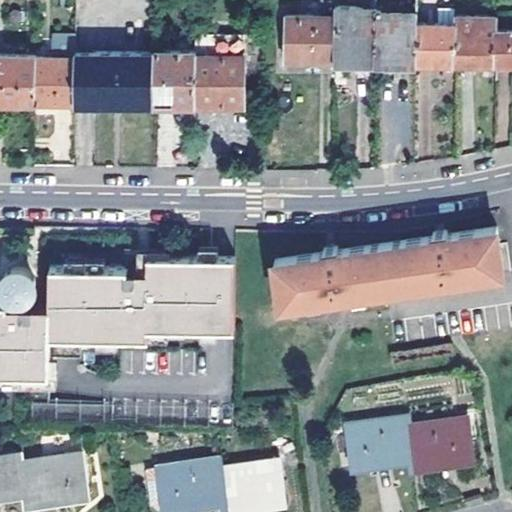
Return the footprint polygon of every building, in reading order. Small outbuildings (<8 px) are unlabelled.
[(377,0),(378,4),(377,59),(417,59),(418,20),(418,0),(377,0)] [(338,4),(337,13),(337,58),(377,59),(378,4),(338,4)] [(337,58),(337,13),(289,13),(289,29),(287,29),(287,57),(337,58)] [(458,14),(458,21),(457,60),(498,60),(499,27),(499,14),(458,14)] [(457,60),(458,21),(418,20),(417,59),(457,60)] [(511,27),(499,27),(498,60),(511,60),(511,27)] [(196,31),(196,36),(195,102),(244,103),(245,32),(196,31)] [(156,48),(156,52),(155,102),(195,102),(196,36),(189,35),(188,49),(156,48)] [(155,102),(156,52),(76,50),(76,56),(75,100),(155,102)] [(36,55),(36,53),(0,51),(0,104),(7,105),(7,99),(35,100),(36,55)] [(76,56),(36,55),(35,100),(75,100),(76,56)] [(434,228),(435,235),(450,233),(449,226),(442,227),(434,228)] [(435,235),(342,248),(326,250),(277,257),(283,303),(504,272),(499,227),(450,233),(435,235)] [(325,243),(326,250),(342,248),(341,241),(333,242),(325,243)] [(201,253),(219,253),(219,243),(201,243),(201,253)] [(129,268),(148,269),(148,252),(148,246),(139,246),(139,253),(134,253),(129,253),(129,264),(129,268)] [(51,275),(51,305),(19,304),(10,304),(10,299),(0,298),(0,373),(1,374),(52,374),(53,336),(80,337),(120,337),(151,337),(151,327),(170,327),(236,327),(236,253),(219,253),(201,253),(148,252),(148,269),(129,268),(129,264),(106,264),(69,264),(51,263),(51,275)] [(69,254),(69,264),(106,264),(106,254),(69,254)] [(17,303),(19,303),(25,304),(31,302),(36,299),(39,294),(41,289),(41,283),(38,277),(35,273),(29,270),(24,269),(18,270),(13,273),(9,277),(6,282),(6,288),(8,294),(11,299),(13,300),(15,301),(17,303)] [(151,337),(170,337),(170,327),(151,327),(151,337)] [(80,347),(120,347),(120,337),(80,337),(80,347)] [(0,384),(56,384),(56,374),(52,374),(1,374),(0,384)] [(235,432),(235,405),(51,403),(51,430),(149,431),(235,432)] [(410,414),(409,415),(416,467),(475,458),(469,414),(412,423),(410,414)] [(414,467),(416,467),(409,415),(349,423),(356,466),(413,457),(414,467)] [(25,450),(23,451),(31,502),(90,495),(84,451),(26,459),(25,450)] [(0,496),(27,493),(29,503),(31,502),(23,451),(0,453),(0,496)] [(223,508),(226,508),(219,457),(147,468),(152,501),(163,500),(165,509),(222,501),(223,508)] [(221,457),(219,457),(226,508),(286,500),(279,457),(222,466),(221,457)]
